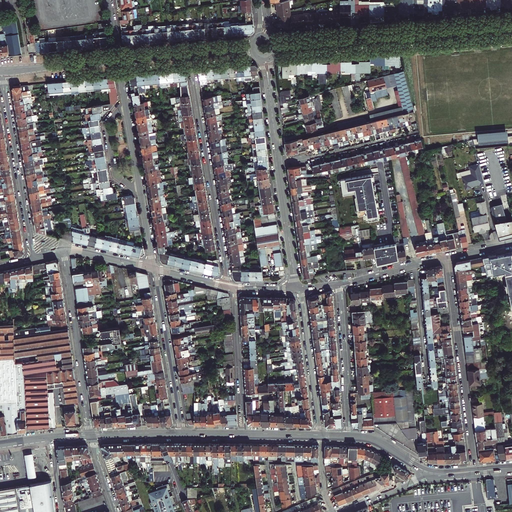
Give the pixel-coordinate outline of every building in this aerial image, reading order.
[(131,1),(130,0),(120,0),(121,8),(132,7),(132,6),(135,6),(134,0),(131,1)] [(283,0),(281,1),(276,1),(278,19),(291,17),(291,15),(289,0),(283,0)] [(351,12),(355,12),(354,0),(349,0),(349,1),(340,1),(340,14),(340,16),(351,16),(351,12)] [(354,0),(355,12),(359,12),(359,15),(370,15),(369,4),(369,2),(361,2),(361,1),(359,1),(358,0),(354,0)] [(398,0),(399,1),(399,14),(403,14),(403,16),(409,16),(409,13),(413,13),(413,0),(398,0)] [(413,0),(413,13),(417,13),(417,15),(424,15),(424,12),(428,12),(427,0),(413,0)] [(427,0),(428,12),(432,11),(432,14),(439,13),(439,10),(443,10),(442,0),(427,0)] [(442,0),(443,10),(446,10),(447,12),(453,12),(453,9),(457,9),(456,0),(442,0)] [(456,0),(457,9),(461,9),(461,11),(468,11),(468,8),(472,8),(471,0),(456,0)] [(471,0),(472,8),(476,8),(476,10),(482,10),(482,7),(486,7),(486,0),(471,0)] [(486,0),(486,7),(490,7),(490,9),(497,9),(497,5),(501,5),(500,0),(486,0)] [(380,4),(369,4),(370,15),(384,15),(384,4),(384,2),(384,1),(380,2),(380,4)] [(384,4),(384,15),(388,15),(388,17),(395,17),(395,14),(399,14),(399,1),(392,2),(392,3),(384,4)] [(122,11),(123,19),(128,18),(134,18),(132,9),(122,11)] [(329,11),(330,22),(337,21),(337,22),(340,22),(340,16),(340,14),(340,10),(329,11)] [(245,11),(246,22),(247,34),(249,34),(252,33),(254,30),(252,11),(245,11)] [(320,23),(320,24),(324,23),(323,22),(330,22),(329,11),(319,12),(319,14),(316,14),(317,24),(320,23)] [(304,20),(304,24),(311,24),(317,24),(316,14),(314,14),(313,12),(303,13),(303,14),(304,20)] [(278,19),(279,23),(292,21),(304,20),(303,14),(291,15),(291,17),(278,19)] [(35,43),(31,16),(26,17),(31,43),(28,44),(29,53),(33,53),(37,52),(35,43)] [(21,47),(16,18),(2,21),(3,31),(5,30),(6,33),(6,35),(6,37),(9,55),(16,54),(22,54),(21,47)] [(243,34),(247,34),(246,22),(239,23),(240,34),(243,34)] [(235,35),(240,34),(239,23),(237,23),(231,24),(232,35),(235,35)] [(136,30),(137,44),(140,43),(144,43),(142,29),(142,24),(135,25),(136,30)] [(228,35),(232,35),(231,24),(229,24),(224,24),(225,36),(228,35)] [(128,44),(131,44),(130,30),(121,31),(122,35),(123,42),(126,45),(128,44)] [(106,32),(99,33),(101,47),(104,47),(106,46),(108,43),(106,32)] [(6,55),(9,55),(6,37),(3,37),(2,33),(0,33),(0,38),(1,42),(3,56),(6,55)] [(86,39),(86,35),(78,36),(80,49),(83,48),(87,48),(86,39)] [(80,49),(78,36),(71,37),(72,49),(75,49),(80,49)] [(63,37),(56,38),(57,51),(60,50),(65,50),(63,37)] [(72,49),(71,37),(63,37),(65,50),(68,50),(72,49)] [(46,52),(50,51),(49,42),(45,42),(45,38),(41,39),(41,40),(42,52),(43,52),(46,52)] [(57,51),(56,38),(48,39),(49,42),(50,51),(53,51),(57,51)] [(95,47),(94,38),(86,39),(87,48),(91,48),(95,47)] [(381,54),(370,54),(370,62),(370,63),(374,63),(374,65),(383,65),(383,69),(385,69),(385,57),(381,57),(381,54)] [(389,65),(395,65),(395,67),(400,67),(400,54),(389,54),(389,57),(385,57),(385,69),(389,69),(389,65)] [(300,73),(309,73),(309,74),(312,74),(312,73),(312,62),(301,62),(301,61),(297,61),(297,62),(297,74),(300,74),(300,73)] [(286,67),(282,67),(282,77),(294,77),(294,74),(297,74),(297,62),(288,62),(288,65),(286,65),(286,67)] [(312,73),(318,73),(318,74),(318,83),(326,83),(326,73),(326,65),(322,65),(322,62),(312,62),(312,73)] [(326,73),(337,73),(337,71),(341,71),(341,62),(330,62),(330,65),(326,65),(326,73)] [(351,62),(341,62),(341,71),(345,71),(345,73),(352,73),(352,79),(356,79),(356,64),(351,64),(351,62)] [(360,81),(360,73),(370,73),(370,63),(370,62),(359,62),(360,64),(356,64),(356,79),(356,81),(360,81)] [(253,64),(250,65),(252,80),(259,80),(258,67),(255,64),(253,64)] [(244,80),(243,65),(239,66),(236,66),(236,76),(237,77),(237,80),(244,80)] [(247,65),(243,65),(244,80),(252,80),(250,65),(247,65)] [(231,66),(228,67),(229,77),(236,76),(236,66),(231,66)] [(217,68),(213,68),(214,81),(222,80),(221,67),(217,68)] [(224,67),(221,67),(222,80),(229,80),(229,78),(229,77),(228,67),(224,67)] [(214,81),(213,68),(210,68),(206,69),(207,83),(214,83),(214,81)] [(198,72),(201,86),(204,86),(203,84),(207,83),(206,69),(203,69),(201,69),(198,72)] [(182,71),(179,71),(181,85),(188,84),(186,73),(183,71),(182,71)] [(398,90),(403,107),(404,113),(408,112),(413,111),(404,71),(394,73),(397,85),(398,90)] [(168,85),(167,72),(163,72),(159,73),(160,83),(160,85),(160,86),(162,87),(167,86),(168,85)] [(148,74),(144,74),(145,88),(150,88),(150,87),(150,84),(153,84),(152,73),(148,74)] [(152,73),(153,84),(160,83),(159,73),(156,73),(152,73)] [(397,85),(394,73),(383,76),(385,82),(387,87),(397,85)] [(140,75),(137,75),(138,87),(139,90),(139,92),(142,91),(142,90),(146,90),(145,88),(144,74),(140,75)] [(131,85),(134,85),(134,88),(138,87),(137,75),(134,75),(132,75),(129,78),(130,78),(131,85)] [(367,80),(370,91),(370,94),(375,93),(375,90),(386,88),(387,87),(385,82),(383,76),(370,80),(367,80)] [(104,78),(100,78),(101,88),(109,87),(108,77),(104,78)] [(108,77),(109,87),(109,90),(111,104),(115,103),(117,101),(118,100),(114,79),(115,79),(111,77),(110,77),(108,77)] [(93,79),(94,88),(101,88),(100,78),(97,78),(93,79)] [(82,80),(78,80),(79,90),(86,89),(86,79),(82,80)] [(89,79),(86,79),(86,89),(94,88),(93,79),(89,79)] [(79,90),(78,80),(74,80),(71,81),(71,93),(72,94),(79,93),(79,92),(79,90)] [(64,91),(63,81),(59,82),(55,82),(56,92),(64,91)] [(67,81),(63,81),(64,91),(64,94),(67,93),(69,92),(69,93),(71,93),(71,81),(67,81)] [(48,83),(50,92),(56,92),(55,82),(52,82),(48,83)] [(29,90),(28,84),(14,86),(12,88),(13,90),(13,93),(27,91),(29,90)] [(181,96),(190,94),(189,89),(188,84),(181,85),(181,96)] [(370,94),(371,99),(372,101),(377,100),(376,97),(379,97),(388,94),(386,88),(375,90),(375,93),(370,94)] [(134,104),(141,102),(139,92),(139,90),(132,91),(133,97),(134,104)] [(291,100),(290,90),(281,91),(281,92),(279,92),(280,96),(284,96),(284,102),(291,100)] [(394,91),(398,108),(399,108),(403,107),(398,90),(394,91)] [(13,96),(14,99),(32,96),(31,93),(28,94),(27,91),(13,93),(13,96)] [(305,96),(299,98),(300,100),(301,103),(313,100),(313,99),(316,98),(316,97),(317,96),(318,95),(319,95),(318,93),(312,94),(305,96)] [(176,97),(177,103),(191,101),(190,97),(190,94),(181,96),(176,97)] [(217,95),(208,97),(203,98),(203,101),(204,104),(218,102),(217,95)] [(322,108),(319,95),(318,95),(317,96),(316,97),(316,98),(313,99),(313,100),(314,105),(315,109),(314,110),(316,116),(317,118),(318,118),(317,114),(318,113),(318,111),(320,110),(319,110),(316,110),(316,109),(319,109),(322,108)] [(32,96),(14,99),(15,102),(15,105),(30,103),(33,102),(32,96)] [(261,101),(261,98),(247,99),(243,100),(244,106),(248,106),(262,104),(261,101)] [(313,100),(301,103),(298,104),(298,105),(298,106),(298,107),(298,108),(299,109),(314,105),(313,100)] [(135,110),(148,108),(147,101),(141,102),(134,104),(134,107),(135,110)] [(178,109),(192,107),(191,103),(191,101),(177,103),(177,105),(178,109)] [(205,110),(218,108),(219,108),(220,108),(218,102),(204,104),(204,107),(205,110)] [(30,103),(15,105),(15,108),(16,111),(31,109),(30,103)] [(103,108),(102,105),(86,107),(86,109),(86,110),(83,111),(84,114),(102,111),(103,110),(103,108)] [(315,109),(314,105),(299,109),(298,110),(299,111),(299,112),(300,112),(300,113),(314,110),(315,109)] [(179,115),(193,113),(192,109),(192,107),(178,109),(179,115)] [(398,108),(395,109),(394,109),(391,109),(391,110),(386,111),(370,115),(371,121),(377,120),(382,119),(387,117),(392,116),(398,115),(403,113),(404,113),(403,107),(399,108),(398,108)] [(16,114),(17,117),(34,115),(33,108),(31,109),(16,111),(16,114)] [(136,116),(150,114),(149,108),(148,108),(135,110),(135,113),(136,116)] [(206,116),(216,115),(215,110),(218,110),(218,108),(205,110),(205,113),(206,116)] [(304,118),(316,116),(314,110),(300,113),(298,114),(298,115),(297,117),(298,118),(298,119),(299,119),(299,120),(304,118)] [(322,126),(323,125),(320,110),(318,111),(318,113),(317,114),(318,118),(317,118),(314,119),(315,121),(306,123),(306,127),(307,131),(318,128),(317,128),(322,126)] [(102,112),(102,111),(84,114),(84,115),(85,117),(87,117),(87,120),(100,118),(101,117),(101,115),(100,112),(102,112)] [(404,113),(403,113),(406,126),(409,125),(411,125),(411,124),(408,112),(404,113)] [(181,121),(194,119),(193,116),(193,113),(179,115),(178,115),(179,122),(181,121)] [(406,126),(403,113),(398,115),(401,127),(404,126),(406,126)] [(34,115),(17,117),(18,120),(18,124),(34,121),(38,120),(37,117),(39,117),(38,114),(34,115)] [(137,122),(151,120),(150,114),(136,116),(136,119),(137,122)] [(207,123),(218,121),(222,120),(221,114),(216,115),(206,116),(206,119),(207,123)] [(398,115),(392,116),(395,128),(398,128),(401,127),(398,115)] [(395,128),(392,116),(387,117),(390,130),(391,132),(394,131),(396,131),(395,128)] [(387,117),(382,119),(385,131),(388,130),(390,130),(387,117)] [(100,118),(87,120),(83,121),(84,125),(85,125),(86,126),(100,124),(99,121),(99,119),(100,118)] [(194,122),(194,119),(181,121),(182,127),(185,127),(195,125),(194,122)] [(382,119),(377,120),(380,132),(383,132),(385,131),(382,119)] [(138,125),(138,129),(151,126),(152,126),(151,120),(137,122),(138,125)] [(377,120),(371,121),(374,134),(377,133),(380,132),(377,120)] [(19,130),(37,127),(43,126),(43,124),(35,125),(34,121),(18,124),(19,127),(19,130)] [(219,127),(218,121),(207,123),(207,125),(208,129),(219,127)] [(367,122),(366,122),(369,135),(372,134),(374,134),(371,121),(367,122)] [(366,122),(361,124),(364,136),(366,136),(369,135),(366,122)] [(264,126),(264,123),(250,124),(250,128),(246,128),(247,131),(250,131),(265,129),(264,126)] [(100,127),(100,124),(86,126),(82,127),(83,133),(84,133),(101,130),(100,127)] [(357,125),(356,125),(359,138),(361,137),(364,136),(361,124),(357,125)] [(184,133),(196,131),(195,128),(195,125),(185,127),(185,129),(184,129),(184,133)] [(354,126),(350,126),(353,139),(356,138),(359,138),(356,125),(354,126)] [(139,135),(152,133),(151,126),(138,129),(139,132),(139,135)] [(222,126),(219,127),(208,129),(208,131),(209,135),(221,133),(223,133),(222,126)] [(346,127),(345,128),(348,140),(351,139),(353,139),(350,126),(346,127)] [(20,133),(20,136),(36,133),(35,129),(37,128),(37,127),(19,130),(20,133)] [(343,128),(340,129),(343,141),(346,141),(348,140),(345,128),(343,128)] [(343,141),(340,129),(339,129),(335,130),(338,143),(340,142),(343,141)] [(101,133),(101,130),(84,133),(85,136),(87,136),(88,137),(88,139),(102,137),(101,133)] [(329,131),(332,144),(335,143),(338,143),(335,130),(333,131),(329,131)] [(182,140),(197,138),(196,135),(196,131),(184,133),(180,134),(181,140),(182,140)] [(330,144),(332,144),(329,131),(324,133),(327,145),(329,145),(330,144)] [(478,133),(479,139),(479,144),(508,142),(507,136),(507,131),(478,133)] [(140,141),(155,138),(156,138),(155,132),(153,132),(152,133),(139,135),(140,138),(140,141)] [(21,140),(21,142),(40,139),(45,138),(45,135),(37,136),(36,133),(20,136),(21,140)] [(210,141),(220,139),(222,139),(221,133),(209,135),(209,138),(210,141)] [(324,133),(319,134),(322,147),(324,146),(327,145),(324,133)] [(322,147),(319,134),(313,135),(317,148),(319,147),(322,147)] [(266,139),(265,135),(251,137),(249,137),(248,137),(249,143),(252,143),(266,142),(266,139)] [(313,149),(317,148),(313,135),(308,137),(311,148),(312,149),(313,149)] [(89,145),(103,143),(102,139),(102,137),(88,139),(88,141),(87,141),(87,145),(89,145)] [(304,144),(305,148),(307,147),(307,149),(309,148),(311,148),(308,137),(303,138),(304,144)] [(141,147),(156,145),(156,144),(155,138),(140,141),(141,144),(141,147)] [(187,146),(198,144),(197,141),(197,138),(182,140),(183,146),(187,146)] [(304,144),(303,138),(285,142),(285,146),(286,148),(304,144)] [(40,139),(21,142),(22,145),(22,148),(41,145),(40,139)] [(416,141),(419,153),(424,151),(421,139),(419,140),(416,141)] [(413,141),(410,142),(413,154),(419,153),(416,141),(413,141)] [(405,143),(408,155),(413,154),(410,142),(408,143),(405,143)] [(103,146),(103,143),(89,145),(90,151),(104,149),(103,146)] [(403,144),(400,145),(403,156),(405,156),(408,155),(405,143),(403,144)] [(305,148),(304,144),(286,148),(286,151),(286,154),(288,155),(306,151),(306,149),(307,149),(307,147),(305,148)] [(42,152),(41,145),(22,148),(23,152),(23,155),(42,152)] [(142,153),(157,151),(156,145),(141,147),(142,150),(142,153)] [(226,145),(222,145),(211,147),(212,150),(212,153),(227,151),(226,145)] [(395,146),(397,158),(399,157),(403,156),(400,145),(397,145),(395,146)] [(392,159),(397,158),(395,146),(389,147),(392,159)] [(389,147),(384,148),(387,160),(392,159),(389,147)] [(381,149),(379,150),(382,161),(387,160),(384,148),(381,149)] [(104,153),(104,149),(90,151),(87,151),(88,155),(90,154),(91,157),(105,155),(104,153)] [(190,158),(200,156),(199,153),(199,150),(189,152),(190,156),(188,156),(189,158),(190,158)] [(382,161),(379,150),(376,150),(373,151),(376,162),(382,161)] [(153,158),(154,157),(158,157),(157,151),(142,153),(143,156),(143,159),(153,158)] [(228,151),(227,151),(212,153),(213,156),(213,160),(223,158),(227,157),(231,157),(230,154),(228,154),(228,151)] [(368,152),(363,153),(366,165),(376,162),(373,151),(368,152)] [(24,158),(24,161),(41,158),(40,155),(43,155),(42,152),(23,155),(24,158)] [(357,155),(360,166),(366,165),(363,153),(361,154),(357,155)] [(90,164),(106,161),(105,158),(105,155),(91,157),(92,160),(89,161),(89,164),(90,164)] [(355,155),(352,156),(354,162),(355,168),(360,166),(357,155),(355,155)] [(399,157),(408,191),(409,194),(419,235),(425,233),(405,156),(403,156),(399,157)] [(344,158),(342,159),(344,170),(350,169),(347,157),(344,158)] [(41,158),(24,161),(25,164),(25,167),(42,164),(43,164),(42,158),(41,158)] [(344,170),(342,159),(339,159),(336,160),(339,171),(344,170)] [(339,171),(336,160),(334,161),(331,161),(334,173),(339,171)] [(91,170),(107,167),(107,165),(106,161),(90,164),(91,170)] [(330,173),(334,173),(331,161),(328,162),(326,162),(328,173),(330,173)] [(191,170),(202,169),(202,165),(201,162),(191,164),(192,168),(191,169),(191,170)] [(158,163),(155,164),(144,166),(145,169),(145,172),(159,170),(158,163)] [(228,164),(224,164),(214,166),(215,169),(215,172),(229,170),(233,169),(232,163),(228,164)] [(26,170),(26,173),(42,171),(45,170),(43,170),(42,164),(25,167),(26,170)] [(323,173),(320,164),(316,165),(312,166),(313,173),(323,173)] [(472,174),(462,177),(465,189),(471,187),(471,186),(480,184),(480,185),(484,184),(479,164),(470,166),(471,170),(472,174)] [(92,176),(108,174),(108,171),(107,167),(91,170),(92,176)] [(147,178),(160,176),(161,176),(160,172),(160,169),(159,170),(145,172),(146,175),(147,178)] [(230,176),(229,170),(215,172),(216,175),(216,178),(230,176)] [(27,176),(27,179),(43,177),(47,176),(47,174),(43,174),(42,171),(26,173),(27,176)] [(11,173),(0,175),(0,182),(12,180),(11,176),(11,173)] [(108,176),(108,174),(92,176),(91,176),(92,183),(109,180),(108,176)] [(379,219),(372,174),(341,179),(343,194),(355,192),(358,215),(367,213),(368,220),(379,219)] [(193,183),(204,181),(204,177),(203,175),(193,176),(192,177),(189,177),(189,179),(188,180),(189,184),(193,183)] [(28,185),(43,183),(44,183),(44,180),(48,180),(47,176),(43,177),(27,179),(28,182),(28,185)] [(148,184),(161,182),(160,176),(147,178),(147,181),(148,184)] [(218,184),(227,183),(227,182),(231,182),(230,176),(216,178),(217,181),(218,184)] [(258,179),(258,180),(259,187),(270,186),(270,182),(269,177),(258,179)] [(12,180),(0,182),(0,188),(13,186),(13,183),(12,180)] [(94,189),(112,186),(110,186),(110,183),(109,180),(92,183),(91,183),(92,189),(94,189)] [(149,190),(162,188),(167,187),(166,181),(161,182),(148,184),(148,187),(149,190)] [(219,190),(228,189),(228,184),(229,184),(229,182),(227,183),(218,184),(218,187),(219,190)] [(29,188),(29,192),(50,189),(50,187),(44,188),(43,183),(28,185),(29,188)] [(307,185),(302,186),(291,187),(291,190),(291,194),(301,192),(308,192),(312,191),(311,185),(307,185)] [(0,194),(0,195),(14,192),(14,188),(13,186),(0,188),(0,194)] [(113,187),(112,186),(94,189),(95,195),(100,194),(116,192),(115,191),(114,192),(113,189),(113,187)] [(270,186),(259,187),(261,196),(272,194),(271,190),(270,186)] [(150,196),(163,194),(164,193),(165,193),(165,192),(165,191),(165,190),(164,189),(163,189),(163,188),(162,188),(149,190),(149,194),(150,196)] [(30,195),(31,198),(46,195),(46,192),(50,191),(50,189),(29,192),(30,195)] [(455,193),(455,192),(454,192),(453,189),(450,190),(456,217),(459,231),(462,246),(465,245),(468,244),(465,228),(464,225),(461,226),(459,216),(460,216),(459,211),(457,204),(457,202),(456,199),(456,196),(455,193)] [(14,192),(0,195),(0,194),(0,196),(0,198),(0,197),(0,201),(15,198),(15,195),(14,192)] [(100,194),(101,200),(118,197),(117,194),(117,192),(116,192),(100,194)] [(292,196),(292,200),(310,198),(311,197),(310,194),(308,194),(308,192),(301,192),(291,194),(292,196)] [(193,202),(207,199),(207,196),(206,193),(195,195),(192,196),(193,202)] [(151,203),(165,200),(165,196),(164,196),(163,194),(150,196),(150,200),(151,203)] [(273,199),(272,194),(261,196),(262,204),(273,203),(273,199)] [(46,195),(31,198),(31,200),(31,204),(46,202),(47,201),(51,201),(51,198),(47,198),(46,195)] [(123,204),(135,202),(135,197),(133,196),(131,195),(122,197),(123,204)] [(221,203),(231,201),(230,197),(231,196),(231,195),(230,195),(220,197),(220,200),(221,203)] [(293,206),(310,204),(311,204),(310,198),(292,200),(293,203),(293,206)] [(197,208),(209,206),(208,202),(207,199),(193,202),(194,208),(197,208)] [(166,206),(165,200),(151,203),(151,206),(152,209),(162,207),(165,206),(166,206)] [(487,228),(490,227),(487,215),(488,214),(485,201),(477,203),(478,207),(479,206),(481,215),(471,218),(474,231),(478,230),(480,230),(484,229),(487,228)] [(47,208),(46,202),(31,204),(32,207),(33,210),(42,209),(47,208)] [(136,206),(135,202),(123,204),(124,211),(127,211),(137,209),(136,206)] [(274,208),(273,203),(262,204),(259,205),(260,216),(268,215),(267,213),(275,211),(274,208)] [(294,210),(294,213),(311,210),(310,204),(293,206),(294,210)] [(0,213),(17,211),(17,208),(16,205),(7,206),(7,209),(0,210),(0,213)] [(42,209),(33,210),(33,213),(34,217),(50,214),(53,213),(53,211),(48,212),(47,208),(42,209)] [(137,213),(137,209),(127,211),(128,218),(138,216),(137,213)] [(295,216),(295,219),(313,217),(312,210),(311,210),(294,213),(295,216)] [(18,214),(17,211),(0,213),(0,217),(8,216),(9,219),(18,217),(18,214)] [(196,220),(211,218),(210,214),(210,212),(199,213),(194,214),(193,215),(194,221),(196,220)] [(224,221),(239,219),(238,212),(235,213),(233,213),(223,215),(223,218),(224,221)] [(154,221),(164,220),(165,219),(164,213),(163,213),(153,215),(153,218),(154,221)] [(34,219),(35,223),(44,221),(50,220),(50,217),(51,217),(50,214),(34,217),(34,219)] [(139,220),(138,216),(128,218),(129,226),(130,231),(134,230),(140,229),(139,220)] [(296,222),(296,226),(307,224),(310,224),(311,224),(310,218),(314,218),(314,216),(313,217),(295,219),(296,222)] [(497,231),(498,238),(499,240),(503,239),(505,238),(504,234),(500,216),(495,218),(493,218),(496,228),(497,231)] [(18,217),(9,219),(3,220),(3,223),(0,223),(0,226),(19,223),(19,220),(18,217)] [(71,225),(70,217),(58,219),(58,221),(67,220),(69,227),(71,227),(71,225)] [(201,226),(212,224),(211,221),(211,218),(196,220),(197,227),(201,226)] [(409,237),(407,224),(407,221),(406,218),(400,218),(403,238),(407,237),(409,237)] [(224,224),(225,227),(236,226),(240,225),(240,221),(239,219),(224,221),(224,224)] [(425,234),(426,239),(429,253),(432,252),(435,252),(430,229),(429,219),(426,220),(429,233),(425,234)] [(51,230),(50,220),(44,221),(35,223),(35,227),(36,232),(47,234),(47,230),(51,230)] [(19,223),(0,226),(0,229),(4,228),(5,232),(20,229),(20,226),(19,223)] [(437,224),(437,227),(442,250),(446,249),(449,249),(446,234),(443,223),(437,224)] [(200,232),(213,230),(212,227),(212,224),(201,226),(201,229),(199,229),(200,232)] [(255,227),(255,229),(256,235),(256,236),(278,232),(278,228),(277,224),(263,226),(261,226),(255,227)] [(297,232),(308,230),(307,224),(296,226),(297,229),(297,232)] [(77,227),(71,225),(72,226),(73,233),(74,241),(78,242),(80,242),(83,232),(83,230),(76,228),(77,227)] [(167,225),(166,225),(155,227),(155,230),(156,233),(168,231),(168,228),(167,225)] [(236,226),(225,227),(225,231),(226,234),(240,231),(241,231),(240,228),(237,229),(236,226)] [(341,238),(341,240),(353,238),(351,226),(339,228),(340,231),(340,232),(341,238)] [(442,250),(437,227),(430,229),(435,252),(439,251),(442,250)] [(21,232),(20,229),(5,232),(5,235),(2,236),(3,239),(22,236),(21,232)] [(90,232),(90,231),(83,229),(83,230),(83,232),(80,242),(86,244),(88,244),(90,235),(90,232)] [(298,236),(298,239),(315,236),(314,229),(311,230),(308,230),(297,232),(298,236)] [(157,240),(171,237),(175,237),(174,230),(170,231),(168,231),(156,233),(157,237),(157,240)] [(201,239),(204,238),(214,236),(213,233),(213,230),(200,232),(196,233),(197,239),(201,239)] [(241,237),(240,231),(226,234),(226,237),(227,240),(241,237)] [(446,234),(449,249),(456,247),(462,246),(459,231),(446,234)] [(279,238),(278,232),(256,236),(257,241),(258,248),(265,247),(272,246),(280,245),(279,238)] [(93,245),(95,246),(97,236),(98,234),(93,233),(93,235),(90,235),(88,244),(93,245)] [(107,249),(110,250),(113,237),(105,235),(105,236),(105,238),(102,248),(107,249)] [(299,242),(299,245),(316,242),(316,239),(321,238),(321,235),(315,236),(298,239),(299,242)] [(100,247),(102,248),(105,238),(100,237),(97,236),(95,246),(100,247)] [(204,245),(215,243),(214,239),(214,236),(204,238),(205,243),(203,243),(204,245)] [(403,259),(406,259),(405,249),(404,244),(404,243),(399,243),(399,242),(398,236),(395,237),(396,243),(399,260),(403,259)] [(115,251),(117,251),(120,239),(113,237),(110,250),(115,251)] [(158,246),(164,245),(172,244),(172,240),(171,237),(157,240),(158,243),(158,246)] [(228,246),(243,243),(241,237),(227,240),(228,243),(228,246)] [(122,252),(124,253),(126,243),(127,241),(120,239),(117,251),(122,252)] [(425,254),(429,253),(426,239),(425,240),(425,241),(425,242),(420,243),(415,244),(417,256),(425,254)] [(23,242),(13,243),(8,244),(9,249),(6,249),(1,250),(2,251),(8,250),(24,248),(23,245),(23,242)] [(300,248),(300,252),(310,250),(317,249),(316,242),(299,245),(300,248)] [(128,254),(131,255),(134,245),(126,243),(124,253),(128,254)] [(215,245),(215,243),(204,245),(204,249),(206,249),(206,251),(216,249),(215,245)] [(244,250),(243,243),(228,246),(229,249),(229,252),(243,250),(244,250)] [(362,248),(364,258),(372,257),(376,256),(376,254),(374,245),(373,243),(361,244),(362,248)] [(384,243),(374,245),(376,254),(376,256),(378,265),(392,262),(399,260),(396,243),(385,245),(384,243)] [(134,245),(131,255),(140,257),(141,251),(144,252),(143,249),(143,248),(137,246),(138,245),(134,244),(134,245)] [(165,263),(167,263),(170,254),(165,253),(166,251),(164,245),(158,246),(159,250),(160,260),(163,263),(163,262),(165,263)] [(258,248),(260,260),(261,266),(268,265),(265,247),(258,248)] [(24,249),(24,248),(8,250),(8,252),(9,252),(10,257),(23,255),(24,252),(24,249)] [(364,258),(362,248),(343,250),(344,255),(345,259),(345,261),(356,259),(364,258)] [(230,258),(244,256),(243,250),(229,252),(230,255),(230,258)] [(300,255),(301,258),(311,256),(310,250),(300,252),(300,255)] [(511,251),(482,257),(484,265),(486,271),(487,275),(505,271),(511,306),(511,251)] [(175,265),(177,255),(177,254),(170,252),(170,254),(167,263),(171,264),(175,265)] [(275,262),(277,262),(277,267),(283,266),(281,252),(273,253),(275,262)] [(178,266),(182,267),(184,257),(177,255),(175,265),(178,266)] [(244,256),(230,258),(231,261),(231,265),(241,263),(241,260),(245,259),(244,256)] [(302,265),(312,263),(311,256),(301,258),(302,262),(302,265)] [(187,268),(189,269),(192,259),(184,257),(182,267),(187,268)] [(477,258),(470,260),(471,267),(481,266),(482,272),(486,271),(484,265),(482,257),(477,258)] [(197,270),(199,261),(192,259),(189,269),(194,270),(197,270)] [(211,274),(214,263),(213,260),(206,259),(207,261),(206,262),(204,272),(208,273),(211,274)] [(213,260),(214,263),(211,274),(217,275),(217,276),(220,273),(219,266),(218,259),(213,260)] [(56,260),(47,262),(47,268),(47,269),(47,272),(48,272),(50,272),(60,270),(60,266),(59,262),(56,260)] [(464,268),(471,267),(470,260),(456,262),(456,263),(455,265),(455,267),(455,269),(464,268)] [(204,272),(206,262),(199,261),(197,270),(201,271),(204,272)] [(303,271),(309,270),(309,269),(312,268),(312,267),(313,267),(312,263),(302,265),(302,267),(303,271)] [(355,265),(330,269),(332,279),(357,275),(355,265)] [(444,278),(443,268),(442,268),(440,266),(438,266),(436,267),(437,281),(438,281),(438,279),(444,278)] [(303,274),(304,278),(310,277),(315,276),(314,268),(313,268),(313,267),(312,267),(312,268),(309,269),(309,270),(303,271),(303,274)] [(437,281),(436,267),(431,268),(427,269),(427,278),(428,280),(432,280),(432,284),(432,286),(437,285),(437,281)] [(15,269),(11,270),(12,293),(16,293),(15,287),(17,287),(17,285),(20,285),(20,282),(19,268),(15,269)] [(256,269),(256,270),(249,270),(249,280),(253,280),(260,281),(263,281),(262,271),(259,271),(259,269),(256,269)] [(61,274),(60,270),(50,272),(50,276),(48,276),(43,277),(44,280),(45,280),(47,279),(61,277),(61,274)] [(105,278),(104,270),(101,270),(98,271),(100,285),(100,286),(107,285),(106,278),(105,278)] [(241,280),(241,270),(232,270),(233,277),(236,280),(239,280),(241,280)] [(94,286),(92,271),(88,272),(84,272),(85,280),(74,281),(75,284),(86,283),(86,287),(94,286)] [(97,285),(100,285),(98,271),(95,271),(92,271),(94,286),(97,285)] [(150,287),(148,274),(147,274),(142,273),(136,271),(137,272),(139,286),(139,289),(150,287)] [(73,273),(74,281),(85,280),(84,272),(73,273)] [(132,286),(139,286),(137,272),(133,273),(130,273),(132,286)] [(471,273),(456,275),(456,279),(457,282),(461,281),(461,280),(466,279),(466,280),(471,279),(471,273)] [(61,277),(47,279),(48,285),(46,285),(46,286),(62,284),(62,281),(61,277)] [(166,294),(176,292),(180,291),(178,282),(174,283),(173,280),(169,279),(164,280),(166,290),(166,294)] [(457,285),(458,288),(472,286),(471,279),(466,280),(466,279),(461,280),(461,281),(457,282),(457,285)] [(408,293),(407,286),(407,281),(401,282),(394,282),(394,284),(396,296),(396,297),(397,297),(396,295),(402,294),(408,293)] [(63,289),(62,284),(46,286),(46,288),(48,288),(48,293),(63,291),(63,289)] [(115,294),(113,284),(110,285),(110,286),(100,288),(101,292),(102,295),(115,294)] [(382,287),(383,297),(396,296),(394,284),(388,285),(382,286),(382,287)] [(94,286),(86,287),(75,288),(76,297),(77,301),(89,299),(94,298),(93,293),(98,293),(97,285),(94,286)] [(167,297),(167,300),(172,299),(173,300),(178,299),(177,298),(190,296),(206,293),(207,288),(200,286),(195,285),(194,289),(188,290),(189,292),(177,294),(176,292),(166,294),(167,297)] [(472,286),(458,288),(458,291),(458,294),(463,294),(463,295),(468,294),(468,293),(474,292),(473,288),(477,287),(477,285),(472,286)] [(370,288),(371,299),(383,298),(383,297),(382,287),(377,288),(370,288)] [(371,299),(370,288),(368,288),(366,289),(366,291),(360,292),(361,301),(371,300),(371,299)] [(437,301),(447,300),(446,294),(445,289),(438,290),(438,288),(435,289),(436,296),(437,296),(437,297),(437,301)] [(64,295),(63,291),(48,293),(46,294),(47,301),(52,300),(53,300),(64,298),(64,295)] [(324,304),(333,303),(333,295),(332,292),(333,292),(331,291),(323,293),(323,297),(324,304)] [(361,302),(361,301),(360,292),(356,293),(351,293),(352,303),(361,302)] [(468,294),(463,295),(463,294),(458,294),(459,298),(459,300),(472,298),(472,297),(474,297),(474,292),(468,293),(468,294)] [(309,306),(316,305),(316,300),(320,300),(320,298),(319,294),(314,295),(309,297),(308,298),(309,306)] [(152,299),(152,296),(145,297),(134,299),(135,305),(153,302),(152,299)] [(168,304),(168,307),(178,305),(178,302),(180,302),(191,300),(190,296),(177,298),(178,299),(173,300),(172,299),(167,300),(168,304)] [(229,296),(221,298),(217,298),(210,300),(211,306),(223,304),(230,303),(229,296)] [(248,308),(247,308),(247,297),(242,297),(240,298),(240,301),(241,313),(249,312),(248,308)] [(270,297),(263,297),(264,308),(274,309),(273,298),(270,297)] [(53,300),(54,307),(65,305),(65,302),(64,298),(53,300)] [(281,311),(281,308),(280,298),(277,298),(273,298),(274,309),(274,313),(278,313),(278,315),(278,322),(280,322),(282,322),(281,318),(281,311)] [(286,298),(287,310),(297,308),(296,303),(296,300),(294,298),(286,298)] [(430,308),(437,307),(447,306),(447,303),(447,300),(437,301),(434,301),(434,298),(429,298),(430,302),(430,308)] [(472,298),(459,300),(460,304),(460,306),(477,304),(476,298),(472,298)] [(178,305),(168,307),(169,311),(170,313),(189,310),(193,309),(192,303),(178,305)] [(322,311),(334,309),(334,306),(333,303),(324,304),(321,305),(322,311)] [(95,304),(90,305),(78,307),(78,311),(78,313),(96,310),(95,304)] [(477,304),(460,306),(460,310),(461,313),(476,311),(478,310),(477,304)] [(48,313),(49,314),(66,312),(66,309),(65,305),(54,307),(55,310),(50,310),(50,312),(48,313)] [(321,305),(316,305),(309,306),(309,311),(310,313),(322,311),(321,305)] [(137,318),(155,315),(154,311),(154,308),(145,310),(140,311),(136,311),(137,316),(136,316),(137,318)] [(97,316),(96,310),(78,313),(79,317),(79,319),(94,317),(97,316)] [(189,310),(170,313),(170,317),(171,319),(194,315),(194,313),(190,313),(189,310)] [(372,310),(362,311),(352,312),(353,318),(353,324),(363,323),(373,323),(373,319),(373,316),(372,311),(372,310)] [(476,311),(461,313),(461,317),(461,319),(477,317),(476,311)] [(66,312),(49,314),(47,314),(48,320),(52,320),(67,318),(66,315),(66,312)] [(440,325),(440,324),(439,314),(438,314),(431,315),(432,321),(432,328),(433,333),(435,332),(436,332),(443,331),(451,330),(450,326),(450,324),(440,325)] [(155,318),(155,315),(137,318),(138,320),(139,319),(139,321),(142,320),(142,323),(144,323),(156,321),(155,318)] [(194,315),(171,319),(171,323),(172,326),(186,323),(185,320),(195,319),(194,315)] [(477,317),(461,319),(462,322),(462,325),(478,323),(482,322),(481,316),(477,317)] [(94,318),(94,317),(79,319),(80,323),(80,325),(82,325),(95,323),(94,320),(96,319),(96,318),(94,318)] [(64,324),(68,324),(67,320),(67,318),(52,320),(48,320),(47,321),(48,327),(49,326),(64,324)] [(282,322),(283,328),(299,326),(299,323),(298,320),(288,321),(284,321),(282,322)] [(157,326),(156,321),(144,323),(145,328),(141,328),(142,331),(144,331),(145,330),(146,330),(146,332),(151,331),(151,334),(158,333),(157,326)] [(102,322),(95,323),(82,325),(83,330),(83,332),(101,330),(105,329),(105,326),(102,326),(102,322)] [(186,323),(172,326),(172,329),(173,332),(188,329),(191,328),(190,322),(186,323)] [(196,330),(196,334),(221,330),(220,323),(191,328),(188,329),(189,331),(189,333),(193,332),(193,330),(196,330)] [(323,323),(311,325),(312,329),(312,332),(318,331),(318,328),(320,327),(324,327),(323,323)] [(364,332),(363,323),(353,324),(354,329),(354,333),(364,332)] [(478,323),(462,325),(463,329),(463,332),(473,330),(474,335),(480,334),(478,323)] [(0,325),(0,360),(15,359),(15,358),(14,338),(14,332),(13,326),(13,325),(0,325)] [(14,338),(21,337),(50,332),(49,326),(48,327),(16,331),(14,332),(14,338)] [(283,330),(284,336),(300,333),(300,330),(299,326),(283,328),(280,328),(280,329),(280,330),(283,330)] [(113,343),(101,344),(102,350),(116,348),(116,343),(118,343),(119,348),(123,347),(122,339),(121,335),(120,327),(105,329),(101,330),(102,337),(102,339),(112,338),(113,343)] [(325,336),(336,335),(336,332),(335,328),(328,329),(327,329),(327,332),(324,332),(325,336)] [(50,332),(21,337),(14,338),(15,358),(71,349),(68,329),(50,332)] [(313,335),(313,338),(325,336),(324,332),(322,333),(322,330),(321,330),(318,331),(312,332),(313,335)] [(355,340),(365,340),(364,332),(354,333),(354,337),(355,340)] [(158,336),(158,333),(151,334),(149,335),(149,339),(145,340),(146,342),(159,340),(158,336)] [(174,342),(175,344),(188,342),(192,341),(191,335),(174,338),(174,342)] [(336,338),(336,335),(325,336),(325,343),(336,341),(336,338)] [(473,348),(472,340),(471,335),(463,336),(464,344),(464,349),(465,350),(473,349),(473,348)] [(314,342),(314,344),(325,343),(325,336),(313,338),(314,342)] [(365,340),(355,340),(355,345),(355,349),(365,348),(367,348),(366,339),(365,340)] [(138,349),(160,346),(159,342),(159,340),(146,342),(146,346),(143,346),(133,348),(133,350),(138,349)] [(175,348),(176,350),(195,347),(194,344),(189,345),(188,342),(175,344),(175,348)] [(452,346),(452,342),(442,344),(442,346),(439,347),(439,349),(438,349),(438,350),(453,349),(452,346)] [(302,346),(302,344),(286,346),(287,349),(280,349),(281,352),(285,351),(302,349),(302,346)] [(160,346),(138,349),(138,351),(141,350),(141,353),(146,353),(146,354),(151,353),(151,354),(156,353),(156,352),(161,351),(160,348),(160,346)] [(195,347),(176,350),(176,354),(177,356),(186,355),(194,353),(193,350),(195,350),(195,347)] [(474,357),(474,361),(482,360),(481,347),(473,348),(473,349),(473,353),(474,357)] [(366,356),(365,348),(355,349),(356,354),(356,357),(366,356)] [(71,349),(15,358),(15,359),(15,364),(24,364),(24,376),(64,369),(63,363),(73,361),(72,356),(71,349)] [(103,357),(102,350),(99,350),(84,353),(85,357),(85,359),(103,357)] [(143,361),(147,360),(162,358),(161,355),(161,351),(156,352),(156,353),(151,354),(151,353),(146,354),(142,355),(142,358),(143,358),(143,361)] [(356,362),(356,365),(368,364),(367,356),(366,356),(356,357),(356,362)] [(107,357),(103,357),(85,359),(86,364),(86,366),(105,364),(104,360),(107,359),(107,357)] [(162,358),(147,360),(149,369),(144,370),(144,369),(142,369),(143,370),(139,371),(137,362),(126,364),(127,371),(127,376),(147,373),(164,370),(163,362),(162,358)] [(26,409),(24,376),(24,364),(15,364),(15,359),(0,360),(0,410),(2,410),(5,409),(5,415),(8,434),(13,434),(19,433),(18,418),(18,410),(21,410),(26,409)] [(200,359),(178,363),(178,366),(179,369),(198,365),(197,362),(200,361),(200,359)] [(290,369),(305,367),(304,364),(304,359),(288,361),(281,362),(282,365),(284,364),(285,369),(282,369),(283,370),(284,370),(290,369)] [(482,360),(474,361),(466,362),(468,378),(469,384),(481,382),(479,372),(488,371),(487,360),(482,360)] [(105,364),(86,366),(87,373),(87,376),(98,375),(97,369),(105,368),(105,364)] [(357,370),(357,374),(369,373),(369,370),(368,370),(368,364),(356,365),(357,370)] [(179,373),(180,375),(198,372),(201,371),(200,365),(198,365),(179,369),(179,373)] [(227,381),(235,380),(234,377),(233,366),(225,367),(227,381)] [(80,408),(74,367),(64,369),(24,376),(26,409),(27,432),(45,429),(52,429),(56,428),(53,392),(48,392),(47,389),(57,387),(64,386),(67,403),(76,402),(77,408),(80,408)] [(164,370),(147,373),(148,379),(165,376),(164,373),(164,370)] [(198,372),(180,375),(180,379),(181,381),(197,378),(196,375),(198,375),(198,372)] [(114,373),(98,375),(87,376),(88,380),(88,383),(98,382),(98,377),(99,377),(100,379),(108,378),(108,377),(115,376),(114,373)] [(373,373),(357,374),(358,380),(358,383),(372,382),(374,382),(373,373)] [(149,386),(155,385),(166,383),(165,379),(165,376),(148,379),(149,386)] [(189,386),(192,385),(200,384),(199,378),(197,378),(181,381),(181,385),(182,387),(185,387),(189,386)] [(340,387),(339,379),(329,380),(319,382),(320,387),(320,390),(329,389),(330,389),(331,389),(340,387)] [(113,380),(98,382),(88,383),(89,387),(89,388),(118,384),(113,380)] [(440,386),(438,386),(438,388),(442,388),(457,386),(457,384),(457,380),(446,381),(440,382),(440,386)] [(372,382),(358,383),(358,388),(359,393),(360,393),(371,392),(373,392),(372,382)] [(129,389),(129,383),(118,384),(89,388),(90,393),(90,396),(115,393),(117,404),(128,402),(131,402),(130,394),(129,389)] [(155,385),(156,389),(160,388),(160,393),(159,393),(159,395),(157,395),(157,398),(163,397),(168,396),(168,394),(167,390),(166,385),(166,383),(155,385)] [(265,386),(258,386),(259,394),(269,393),(268,389),(268,384),(265,384),(265,386)] [(64,386),(57,387),(60,404),(67,403),(64,386)] [(258,386),(254,386),(245,386),(245,388),(245,393),(252,392),(252,394),(259,394),(258,386)] [(457,386),(442,388),(443,394),(458,393),(458,391),(457,386)] [(275,390),(278,390),(279,404),(285,404),(284,388),(278,388),(275,389),(275,390)] [(414,414),(411,388),(404,389),(408,429),(415,428),(414,414)] [(397,422),(393,390),(373,392),(371,392),(372,398),(373,413),(374,423),(388,422),(397,422)] [(393,390),(397,422),(402,422),(399,390),(393,390)] [(142,425),(147,425),(145,408),(141,409),(141,403),(138,404),(136,393),(130,394),(131,402),(134,424),(136,424),(140,424),(142,423),(142,425)] [(331,399),(331,401),(341,400),(341,397),(340,393),(332,395),(332,399),(331,399)] [(302,402),(303,408),(305,408),(310,407),(309,401),(309,396),(297,398),(298,403),(302,402)] [(252,400),(254,425),(258,425),(260,425),(259,409),(259,400),(252,400)] [(333,408),(341,406),(341,403),(341,400),(331,401),(330,402),(329,402),(330,407),(330,410),(332,410),(331,408),(333,408)] [(213,409),(215,423),(219,422),(221,422),(219,404),(218,401),(214,401),(213,401),(214,403),(212,404),(213,409)] [(264,409),(259,409),(260,425),(265,425),(270,425),(269,401),(264,401),(264,409)] [(134,424),(131,402),(128,402),(129,415),(126,415),(127,425),(132,425),(134,425),(134,424)] [(292,403),(292,406),(293,426),(298,426),(301,426),(299,414),(299,409),(298,405),(295,405),(295,402),(292,403)] [(329,402),(322,403),(325,425),(327,427),(330,427),(331,427),(329,410),(330,410),(330,407),(329,402)] [(228,425),(226,408),(225,406),(225,403),(219,404),(221,422),(222,425),(226,425),(228,425)] [(482,409),(482,403),(472,404),(472,409),(473,416),(483,415),(489,415),(488,408),(482,409)] [(111,410),(111,412),(113,426),(118,425),(120,425),(117,405),(117,404),(113,404),(114,408),(114,410),(111,410)] [(145,408),(147,425),(151,425),(154,425),(151,405),(147,405),(147,404),(144,404),(145,408)] [(158,404),(151,405),(154,425),(159,425),(161,425),(158,408),(158,404)] [(285,404),(279,404),(277,404),(278,410),(279,426),(283,426),(286,426),(285,406),(285,404)] [(107,426),(105,413),(104,407),(104,405),(98,406),(101,426),(105,426),(107,426)] [(119,405),(117,405),(120,425),(124,425),(127,425),(126,415),(125,413),(120,413),(119,405)] [(173,423),(170,405),(164,406),(164,407),(167,425),(171,425),(173,423)] [(64,407),(67,424),(76,424),(78,422),(75,406),(64,407)] [(98,406),(92,407),(94,425),(96,426),(99,426),(101,426),(98,406)] [(285,406),(286,426),(290,426),(293,426),(292,406),(285,406)] [(333,408),(334,415),(342,414),(342,410),(341,406),(333,408)] [(167,425),(164,407),(158,408),(161,425),(165,425),(167,425)] [(230,414),(229,407),(226,408),(228,425),(233,425),(237,425),(237,413),(230,414)] [(306,416),(302,416),(302,413),(299,414),(301,426),(308,426),(311,426),(313,424),(310,407),(305,408),(306,416)] [(358,413),(359,428),(362,428),(367,428),(372,428),(375,428),(374,427),(374,423),(373,413),(367,414),(366,407),(362,407),(362,413),(358,413)] [(21,418),(18,418),(19,433),(24,432),(27,432),(26,409),(21,410),(21,418)] [(213,409),(207,409),(207,425),(212,425),(216,425),(215,423),(213,409)] [(461,415),(460,411),(451,412),(451,413),(447,414),(447,419),(461,417),(461,415)] [(111,412),(105,413),(107,426),(111,426),(113,426),(111,412)] [(428,451),(427,447),(427,442),(426,432),(424,415),(424,413),(414,414),(415,428),(416,439),(417,444),(418,452),(418,455),(419,455),(423,455),(428,455),(428,451)] [(334,415),(335,427),(339,427),(341,427),(343,425),(342,414),(334,415)] [(8,434),(5,415),(3,416),(0,416),(0,424),(2,435),(6,435),(8,434)] [(473,416),(474,424),(475,433),(476,440),(496,438),(496,432),(495,427),(484,429),(483,425),(482,425),(482,421),(483,420),(483,415),(473,416)] [(442,425),(442,426),(447,425),(447,421),(449,421),(449,423),(452,423),(452,425),(462,424),(462,421),(461,417),(447,419),(443,419),(441,419),(442,425)] [(496,438),(498,448),(498,451),(499,458),(502,458),(506,458),(505,443),(503,428),(503,426),(502,422),(495,422),(495,427),(496,432),(496,438)] [(416,439),(415,428),(408,429),(402,430),(403,440),(413,439),(414,443),(415,444),(417,444),(416,439)] [(449,439),(451,438),(458,438),(464,437),(463,434),(463,430),(457,431),(453,431),(453,434),(451,434),(448,435),(449,439)] [(457,462),(460,461),(459,448),(458,442),(458,438),(451,438),(451,446),(452,450),(453,462),(457,462)] [(477,447),(478,449),(485,449),(484,444),(492,443),(493,448),(494,448),(496,448),(498,448),(496,438),(476,440),(477,445),(477,447)] [(439,442),(439,446),(436,446),(437,461),(441,462),(445,462),(444,444),(443,442),(439,442)] [(157,443),(152,443),(152,453),(151,453),(151,460),(154,460),(162,459),(166,459),(160,443),(157,443)] [(171,455),(166,443),(164,443),(160,443),(166,459),(173,459),(171,455)] [(175,454),(174,443),(171,443),(166,443),(171,455),(172,455),(174,459),(175,459),(176,463),(175,454)] [(183,469),(181,461),(181,443),(178,443),(174,443),(175,454),(176,463),(177,462),(177,464),(176,464),(176,465),(179,465),(179,460),(180,460),(180,469),(183,469)] [(110,475),(130,469),(128,463),(125,464),(122,465),(116,467),(108,444),(106,445),(102,445),(101,447),(110,475)] [(112,444),(108,444),(116,467),(122,465),(120,456),(116,444),(112,444)] [(127,458),(122,444),(119,444),(116,444),(120,456),(122,456),(125,464),(128,463),(127,458)] [(131,458),(130,444),(126,444),(122,444),(127,458),(131,458)] [(249,444),(244,444),(244,460),(245,460),(246,460),(246,459),(248,459),(248,454),(253,454),(251,444),(249,444)] [(260,455),(260,444),(257,444),(251,444),(253,454),(253,455),(260,455)] [(268,456),(269,444),(265,444),(260,444),(260,455),(260,460),(265,460),(265,456),(268,456)] [(274,444),(269,444),(268,456),(268,460),(277,461),(278,444),(274,444)] [(283,444),(278,444),(277,461),(286,461),(286,445),(283,444)] [(450,462),(453,462),(452,450),(447,450),(447,446),(447,444),(444,444),(445,462),(450,462)] [(86,445),(80,446),(82,466),(93,462),(88,447),(86,445)] [(295,461),(295,445),(292,445),(286,445),(286,461),(295,461)] [(299,445),(295,445),(295,461),(304,461),(304,451),(304,445),(299,445)] [(312,461),(313,445),(309,445),(304,445),(304,451),(308,451),(308,461),(312,461)] [(325,462),(332,462),(333,446),(330,446),(325,445),(325,462)] [(66,461),(64,446),(62,447),(59,447),(57,448),(59,466),(64,466),(64,463),(66,463),(66,461)] [(69,446),(64,446),(66,461),(72,460),(72,464),(71,464),(72,470),(75,470),(74,463),(72,446),(69,446)] [(72,446),(74,463),(78,463),(79,467),(80,473),(75,474),(76,479),(79,478),(84,476),(96,472),(93,462),(82,466),(80,446),(77,446),(72,446)] [(340,446),(339,463),(342,463),(348,463),(349,446),(345,446),(340,446)] [(354,446),(349,446),(348,463),(348,466),(349,473),(349,475),(350,478),(350,479),(360,475),(360,465),(357,465),(358,457),(358,446),(354,446)] [(365,459),(367,448),(364,447),(358,446),(358,457),(365,459)] [(433,461),(437,461),(436,446),(434,446),(433,446),(433,451),(428,451),(428,455),(428,459),(429,461),(433,461)] [(372,450),(367,448),(365,459),(364,465),(364,473),(370,470),(370,465),(375,451),(372,450)] [(370,470),(375,470),(376,470),(378,466),(382,456),(379,454),(375,451),(370,465),(370,470)] [(478,456),(479,461),(487,461),(495,460),(494,452),(485,452),(485,455),(478,456)] [(33,453),(25,454),(27,467),(29,478),(37,477),(35,467),(33,453)] [(261,474),(260,464),(254,464),(256,477),(262,476),(267,475),(266,474),(266,473),(261,474)] [(271,471),(272,474),(282,472),(281,464),(270,464),(271,471)] [(287,464),(281,464),(282,472),(283,476),(288,475),(293,474),(293,472),(293,470),(288,471),(287,464)] [(309,475),(307,465),(297,465),(298,473),(298,477),(309,475)] [(318,466),(307,465),(309,475),(315,474),(314,471),(314,470),(319,469),(318,466)] [(403,469),(396,465),(395,465),(396,476),(397,476),(397,475),(401,477),(406,480),(407,480),(408,478),(406,476),(408,473),(408,472),(403,469)] [(326,466),(326,471),(331,471),(331,472),(332,475),(338,474),(337,466),(335,466),(326,466)] [(133,476),(130,469),(110,475),(112,480),(113,483),(123,480),(125,479),(131,477),(133,476)] [(97,475),(96,472),(84,476),(85,480),(84,480),(84,482),(86,481),(98,477),(97,475)] [(282,472),(272,474),(272,479),(273,482),(284,481),(283,476),(282,472)] [(390,485),(389,479),(389,473),(380,474),(376,474),(374,473),(373,474),(380,489),(383,487),(390,485)] [(315,477),(315,474),(309,475),(310,484),(316,483),(319,483),(321,482),(319,474),(318,474),(318,477),(315,477)] [(333,486),(338,484),(338,474),(332,475),(327,476),(327,480),(332,479),(332,482),(333,486)] [(365,477),(372,492),(377,490),(380,489),(373,474),(365,477)] [(310,484),(309,475),(298,477),(300,483),(300,485),(310,484)] [(262,476),(256,477),(258,486),(268,484),(268,483),(267,482),(263,482),(262,476)] [(99,480),(98,477),(86,481),(87,485),(86,485),(87,487),(90,486),(100,482),(99,480)] [(365,477),(357,480),(363,495),(369,493),(372,492),(365,477)] [(72,480),(69,482),(61,484),(62,487),(62,490),(74,486),(72,480)] [(115,488),(124,485),(123,480),(113,483),(114,486),(115,488)] [(357,480),(349,483),(353,493),(355,499),(361,496),(363,495),(357,480)] [(55,511),(52,481),(29,485),(13,487),(0,489),(0,511),(55,511)] [(273,482),(273,485),(278,484),(279,489),(279,490),(285,489),(284,485),(284,481),(273,482)] [(88,492),(102,488),(101,486),(100,482),(90,486),(90,487),(88,488),(89,490),(83,492),(83,493),(83,494),(84,493),(88,492)] [(316,483),(310,484),(312,495),(317,493),(316,487),(316,486),(319,486),(319,483),(316,483)] [(353,493),(349,483),(340,487),(345,497),(353,493)] [(157,490),(148,493),(154,511),(174,511),(176,510),(174,502),(172,496),(170,496),(168,492),(170,491),(168,484),(156,488),(157,490)] [(258,486),(258,488),(259,494),(264,494),(264,489),(269,488),(268,486),(268,484),(258,486)] [(302,499),(312,495),(310,484),(300,485),(301,493),(302,499)] [(116,494),(126,491),(124,485),(115,488),(116,491),(116,494)] [(75,491),(74,486),(62,490),(62,492),(63,495),(75,491)] [(197,487),(188,487),(188,496),(197,497),(197,487)] [(345,497),(340,487),(332,491),(332,492),(335,495),(339,505),(345,503),(347,502),(345,497)] [(85,496),(86,498),(103,493),(102,490),(102,488),(88,492),(89,494),(85,496)] [(285,493),(285,489),(279,490),(274,491),(275,495),(280,494),(280,497),(280,499),(286,498),(285,493)] [(77,496),(75,491),(63,495),(63,498),(63,500),(74,497),(77,496)] [(118,499),(128,496),(126,491),(116,494),(118,497),(118,499)] [(82,500),(75,502),(73,502),(74,504),(74,509),(105,499),(104,496),(103,493),(86,498),(84,499),(82,500)] [(353,493),(345,497),(347,502),(353,500),(355,499),(353,493)] [(120,504),(129,501),(130,501),(128,496),(118,499),(119,502),(120,504)] [(75,502),(74,497),(63,500),(64,503),(64,505),(71,503),(73,502),(75,502)] [(308,501),(310,506),(312,511),(321,511),(315,497),(308,501)] [(131,507),(129,501),(120,504),(121,508),(122,510),(131,507)] [(308,501),(299,504),(302,511),(312,511),(310,506),(308,501)] [(266,503),(260,503),(261,511),(270,511),(272,511),(272,509),(271,508),(266,508),(266,504),(271,504),(270,502),(266,503)]
